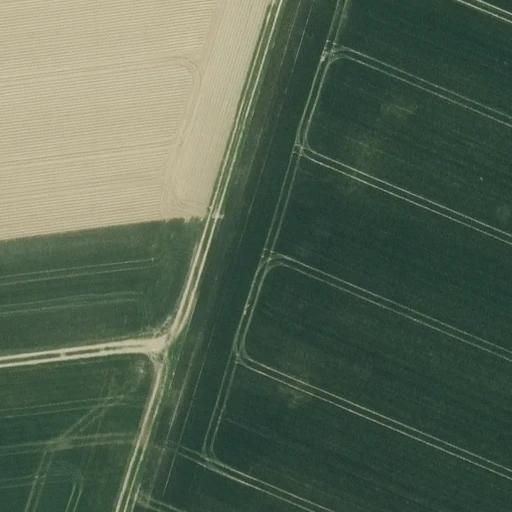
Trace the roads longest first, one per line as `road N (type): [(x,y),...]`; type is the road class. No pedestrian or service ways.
road 1 (track): [(273,0),(115,511)]
road 2 (track): [(167,344),(0,365)]
